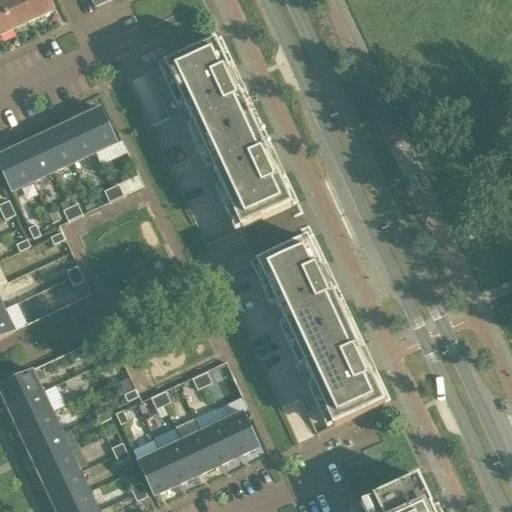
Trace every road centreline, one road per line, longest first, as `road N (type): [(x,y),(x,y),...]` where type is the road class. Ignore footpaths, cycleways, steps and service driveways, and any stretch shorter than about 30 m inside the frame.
road 1 (tertiary): [(265,0),(502,511)]
road 2 (tertiary): [(511,472),(290,0)]
road 3 (residential): [(0,96),(119,39),(134,73)]
